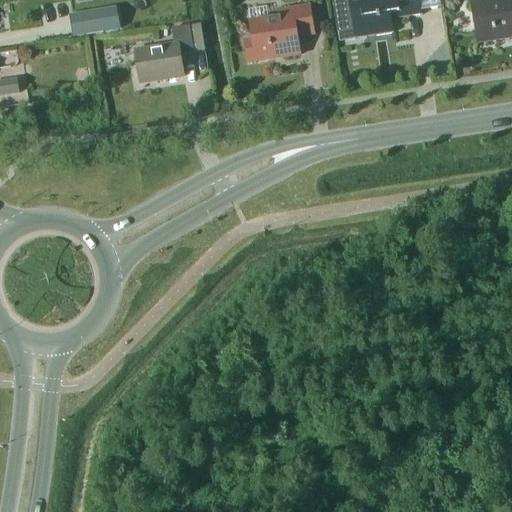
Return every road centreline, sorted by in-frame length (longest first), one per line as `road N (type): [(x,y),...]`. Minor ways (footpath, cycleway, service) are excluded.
road 1 (tertiary): [(331,144),(275,148),(115,227),(77,228)]
road 2 (tertiary): [(109,276),(130,252),(331,144)]
road 3 (tertiary): [(331,144),(511,116)]
road 4 (secondary): [(13,337),(22,383),(8,511)]
road 5 (secondary): [(34,511),(52,387),(70,341)]
